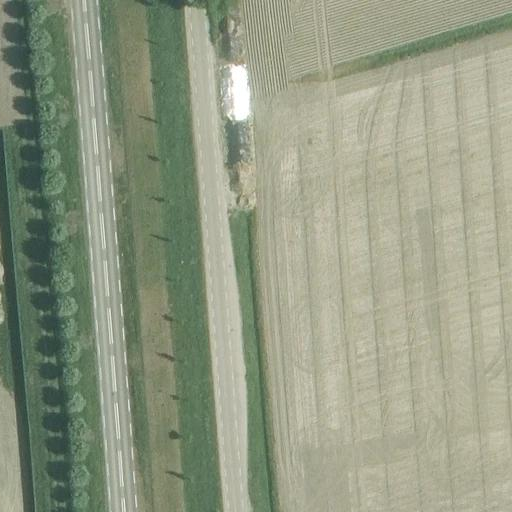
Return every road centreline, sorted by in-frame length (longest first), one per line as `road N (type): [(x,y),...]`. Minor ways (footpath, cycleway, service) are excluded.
road 1 (tertiary): [(239,511),(194,0)]
road 2 (secondary): [(83,0),(122,511)]
